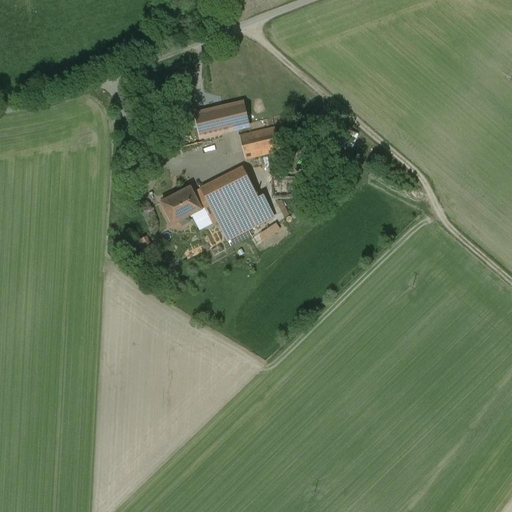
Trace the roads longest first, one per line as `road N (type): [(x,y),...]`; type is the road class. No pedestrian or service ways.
road 1 (track): [(240,27),(419,175),(456,234),(511,279)]
road 2 (unclassified): [(311,0),(41,103),(0,111)]
